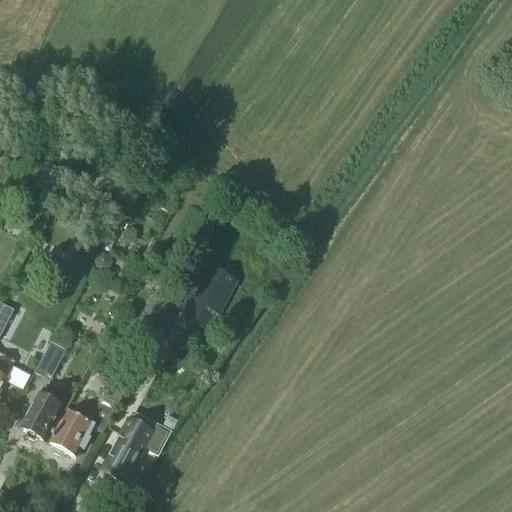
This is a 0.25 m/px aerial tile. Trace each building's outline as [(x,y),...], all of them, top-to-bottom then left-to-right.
[(0,158),(8,144),(0,139),(0,158)] [(88,244),(72,274),(85,281),(90,266),(99,249),(88,244)] [(113,265),(111,259),(104,255),(97,257),(94,264),(96,271),(103,274),(109,272),(113,265)] [(185,321),(209,335),(237,284),(212,270),(185,321)] [(0,302),(0,334),(3,336),(17,308),(1,300),(0,302)] [(42,380),(45,379),(50,382),(66,354),(51,346),(35,376),(42,380)] [(0,391),(5,381),(5,380),(14,362),(0,354),(0,391)] [(65,413),(47,446),(53,449),(53,454),(59,458),(60,457),(64,455),(75,461),(80,450),(83,452),(93,432),(103,437),(124,395),(107,387),(87,425),(65,413)] [(44,444),(47,446),(65,413),(62,412),(63,409),(50,402),(54,395),(44,390),(21,432),(27,436),(28,441),(34,444),(38,441),(44,444)] [(102,475),(107,478),(109,479),(107,483),(115,488),(117,484),(125,488),(143,454),(142,454),(148,443),(126,431),(120,442),(119,442),(102,475)]
